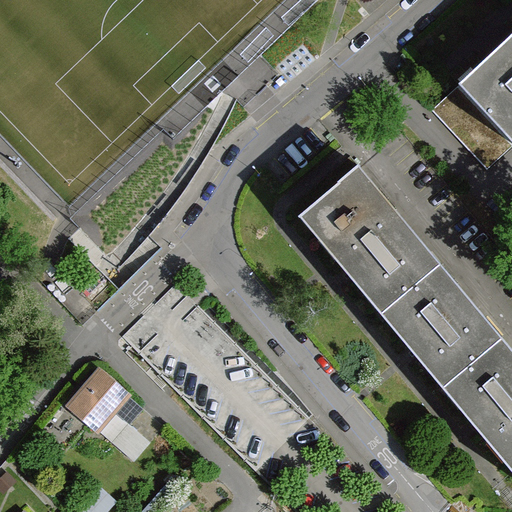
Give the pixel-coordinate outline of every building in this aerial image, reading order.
[(511,38),(461,87),(511,142),(511,38)] [(511,147),(511,142),(461,87),(433,112),(487,171),(511,147)] [(360,166),(300,217),(382,314),(442,264),(360,166)] [(503,338),(442,264),(382,314),(444,388),(503,338)] [(511,348),(503,338),(444,388),(511,469),(511,348)] [(128,395),(102,372),(71,407),(98,429),(114,411),(128,395)] [(144,409),(128,395),(114,411),(131,424),(144,409)] [(15,481),(8,472),(0,479),(0,486),(3,491),(15,481)] [(105,511),(116,501),(106,493),(87,511),(105,511)]
